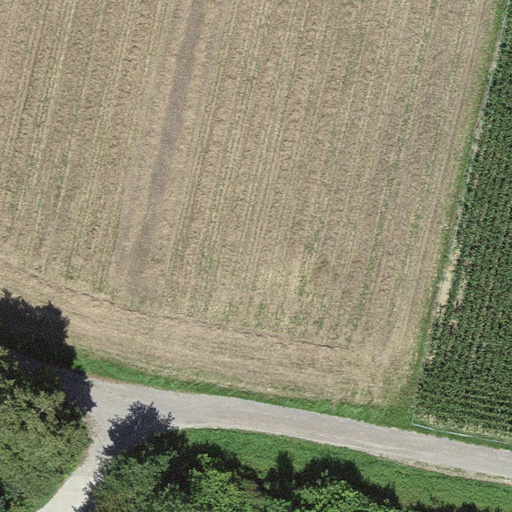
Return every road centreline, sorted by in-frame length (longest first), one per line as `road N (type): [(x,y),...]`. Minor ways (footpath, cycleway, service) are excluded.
road 1 (track): [(511,473),(119,413),(61,511)]
road 2 (track): [(119,413),(0,345)]
